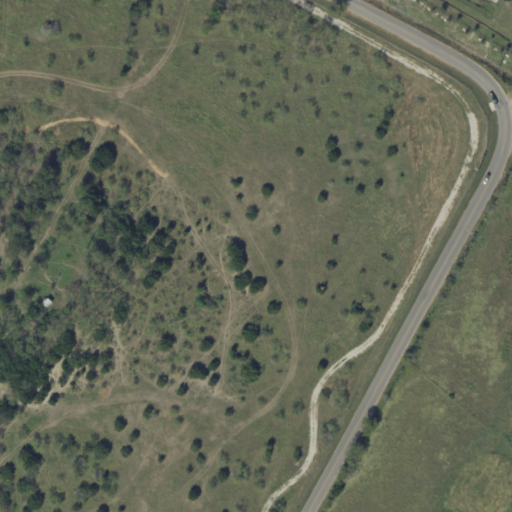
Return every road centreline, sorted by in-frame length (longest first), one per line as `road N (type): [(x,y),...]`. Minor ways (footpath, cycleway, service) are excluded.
road 1 (tertiary): [(310,511),(503,152),(507,115)]
road 2 (tertiary): [(507,115),(495,80),(340,0)]
